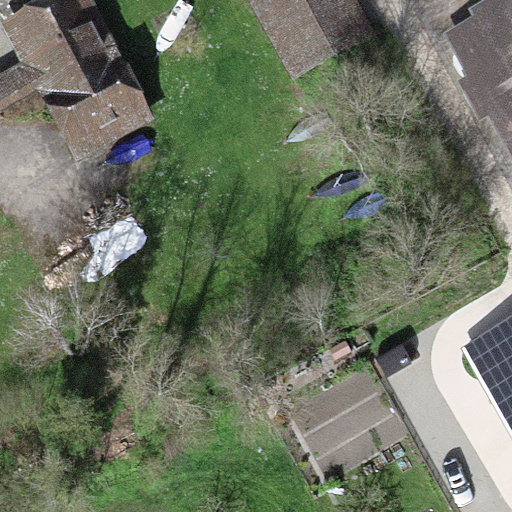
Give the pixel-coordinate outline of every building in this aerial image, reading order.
[(144,120),(78,0),(68,0),(12,31),(77,155),(144,120)] [(252,0),(294,76),(368,35),(349,0),(252,0)] [(511,143),(511,6),(455,38),(511,143)] [(511,427),(511,323),(467,348),(511,427)] [(448,496),(473,482),(453,446),(428,459),(448,496)]
